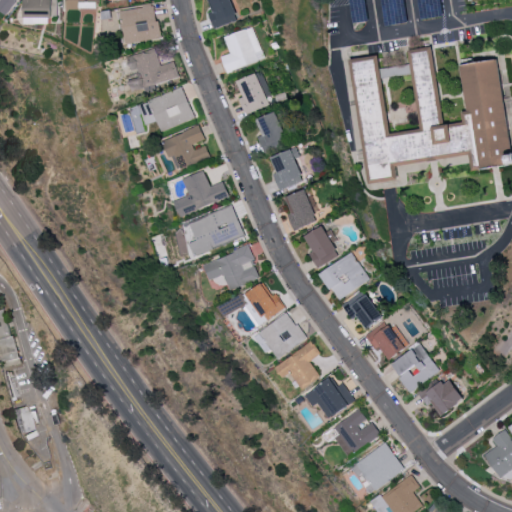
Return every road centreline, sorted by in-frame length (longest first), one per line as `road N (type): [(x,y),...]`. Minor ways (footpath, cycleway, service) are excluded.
road 1 (residential): [(426,459),(280,249),(196,52),(183,0)]
road 2 (secondary): [(220,511),(109,367),(0,203)]
road 3 (residential): [(61,511),(70,485),(12,295),(0,287)]
